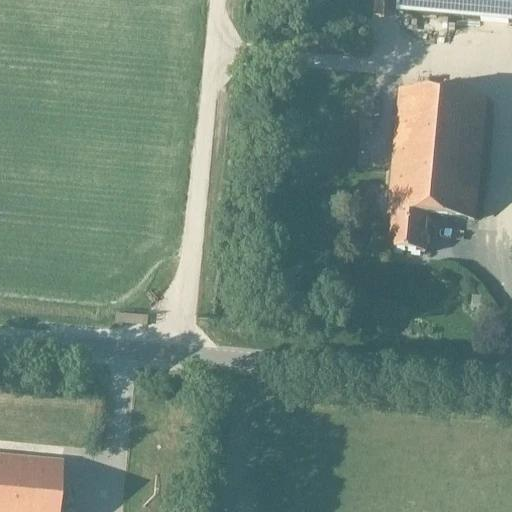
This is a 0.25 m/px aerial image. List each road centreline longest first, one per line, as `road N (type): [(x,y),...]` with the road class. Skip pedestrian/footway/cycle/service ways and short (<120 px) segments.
road 1 (unclassified): [(511,388),(0,341)]
road 2 (unknown): [(511,94),(498,75),(465,62),(206,58)]
road 3 (unknown): [(119,352),(99,511)]
